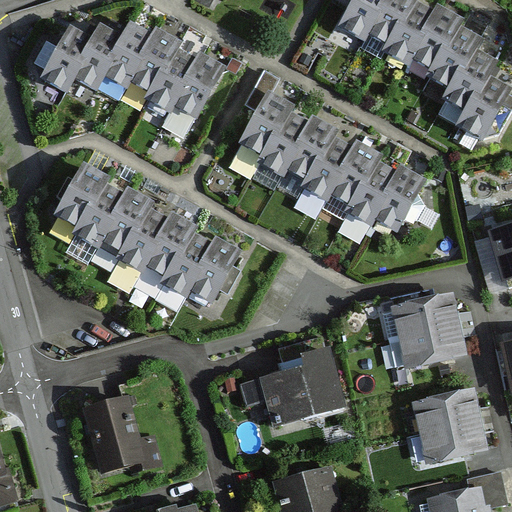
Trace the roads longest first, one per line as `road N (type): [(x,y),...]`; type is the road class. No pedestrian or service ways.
road 1 (residential): [(511,468),(470,270),(351,295),(326,314),(31,385)]
road 2 (residential): [(69,511),(31,385)]
road 3 (residential): [(31,385),(0,264)]
